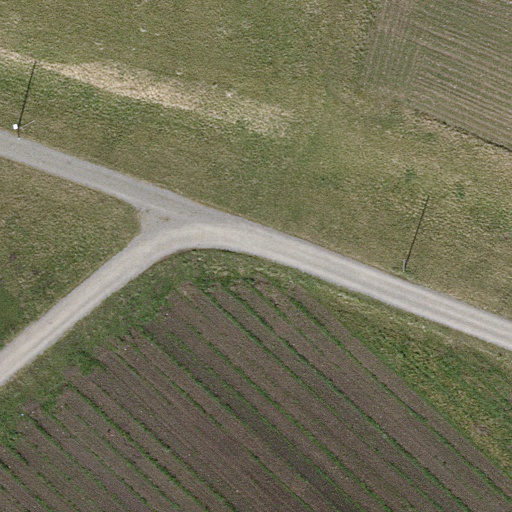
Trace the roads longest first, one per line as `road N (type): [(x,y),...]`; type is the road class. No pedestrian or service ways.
road 1 (track): [(0,148),(511,335)]
road 2 (track): [(0,351),(168,211)]
